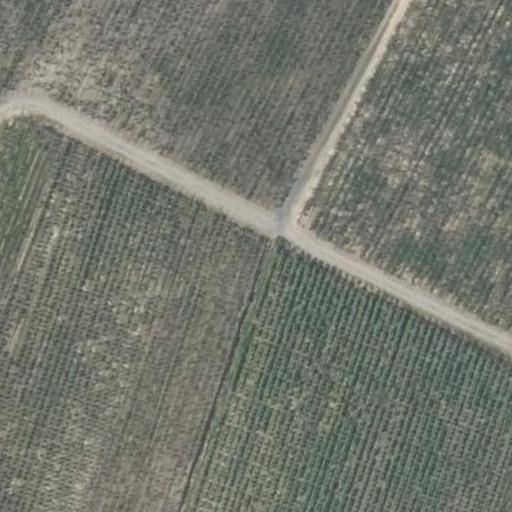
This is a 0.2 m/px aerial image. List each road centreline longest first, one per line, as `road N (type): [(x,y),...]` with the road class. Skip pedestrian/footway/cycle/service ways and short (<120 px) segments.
road 1 (track): [(511,345),(6,104),(0,114)]
road 2 (track): [(397,0),(279,236)]
